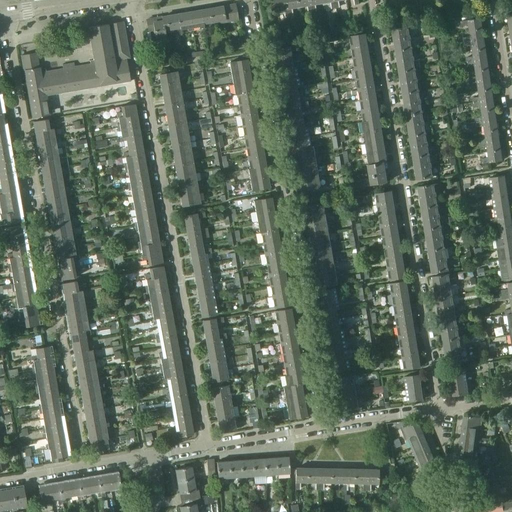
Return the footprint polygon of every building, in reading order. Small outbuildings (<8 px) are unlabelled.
[(286,16),(289,16),(286,0),(274,0),(276,11),(285,9),(286,16)] [(300,7),(298,0),(286,0),(289,16),(290,22),(294,21),(291,8),(300,7)] [(310,0),(298,0),(300,7),(308,5),(309,12),(312,12),(310,0)] [(322,0),(310,0),(312,12),(316,11),(314,4),(323,3),(322,0)] [(336,14),(336,11),(334,0),(322,0),(323,3),(331,1),(332,9),(333,14),(336,14)] [(235,5),(200,11),(203,23),(219,21),(220,23),(237,19),(235,5)] [(200,11),(189,12),(192,28),(199,27),(199,29),(204,28),(203,23),(200,11)] [(189,12),(177,14),(180,30),(187,29),(187,31),(192,30),(192,28),(189,12)] [(177,14),(166,16),(168,29),(176,28),(177,35),(181,35),(180,30),(177,14)] [(168,29),(166,16),(146,20),(147,31),(154,30),(155,39),(165,37),(164,30),(168,29)] [(481,29),(480,19),(461,22),(461,26),(469,25),(470,31),(481,29)] [(49,115),(45,95),(130,81),(126,59),(129,58),(123,21),(88,28),(93,60),(89,61),(90,64),(74,67),(73,63),(62,65),(62,69),(45,72),(45,68),(40,69),(39,67),(36,53),(20,55),(25,83),(26,82),(32,118),(49,115)] [(393,30),(394,41),(409,38),(408,27),(393,30)] [(483,39),(481,29),(470,31),(471,36),(463,38),(464,42),(483,39)] [(350,36),(352,48),(367,45),(365,34),(350,36)] [(409,38),(394,41),(396,51),(411,49),(409,38)] [(483,39),(464,42),(464,47),(472,45),(473,51),(485,49),(483,39)] [(231,49),(243,47),(241,40),(230,42),(231,49)] [(367,45),(352,48),(354,58),(369,56),(367,45)] [(278,49),(280,59),(292,57),(291,52),(299,50),(298,46),(278,49)] [(411,49),(396,51),(398,62),(413,59),(411,49)] [(486,59),(485,49),(473,51),(474,57),(466,58),(467,62),(486,59)] [(165,60),(164,53),(152,55),(153,62),(165,60)] [(369,56),(354,58),(355,69),(370,66),(369,56)] [(292,57),(280,59),(282,69),(297,67),(301,66),(301,61),(293,63),(292,57)] [(413,59),(398,62),(400,73),(415,70),(413,59)] [(488,69),(486,59),(467,62),(467,67),(475,66),(476,71),(488,69)] [(229,63),(231,74),(248,71),(246,60),(229,63)] [(370,66),(355,69),(357,79),(372,77),(370,66)] [(297,67),(282,69),(284,79),(299,77),(297,67)] [(489,80),(488,69),(476,71),(477,77),(469,78),(470,82),(489,80)] [(415,70),(400,73),(401,83),(416,81),(415,70)] [(248,71),(231,74),(232,84),(250,81),(248,71)] [(159,75),(161,85),(178,82),(177,72),(159,75)] [(299,77),(284,79),(286,89),(300,87),(299,77)] [(372,77),(357,79),(359,90),(374,88),(372,77)] [(491,90),(489,80),(470,82),(470,87),(478,86),(479,91),(491,90)] [(250,81),(232,84),(234,95),(237,95),(237,94),(252,92),(250,81)] [(416,81),(401,83),(403,94),(418,91),(416,81)] [(178,82),(161,85),(163,95),(180,92),(178,82)] [(300,87),(286,89),(287,99),(299,97),(298,92),(306,90),(305,86),(300,87)] [(374,88),(359,90),(361,101),(376,98),(374,88)] [(492,100),(491,90),(479,91),(480,97),(472,98),(473,103),(492,100)] [(418,91),(403,94),(405,105),(420,102),(418,91)] [(180,92),(163,95),(164,105),(182,102),(180,92)] [(237,94),(237,95),(238,105),(253,102),(252,92),(237,94)] [(299,97),(287,99),(289,110),(308,106),(308,102),(300,103),(299,97)] [(376,98),(361,101),(362,111),(377,109),(376,98)] [(494,110),(492,100),(473,103),(474,107),(481,106),(482,112),(494,110)] [(182,102),(164,105),(166,115),(184,112),(182,102)] [(253,102),(238,105),(240,116),(255,113),(253,102)] [(420,102),(405,105),(407,115),(422,113),(420,102)] [(116,118),(118,118),(136,114),(134,104),(121,107),(121,112),(116,113),(116,118)] [(308,106),(289,110),(291,120),(302,118),(301,112),(309,111),(308,106)] [(362,111),(364,122),(379,120),(377,109),(362,111)] [(495,120),(494,110),(482,112),(483,117),(475,118),(476,123),(495,120)] [(184,112),(166,115),(168,125),(186,122),(184,112)] [(255,113),(240,116),(242,126),(257,124),(255,113)] [(422,113),(407,115),(408,126),(423,123),(422,113)] [(136,114),(118,118),(119,124),(116,124),(117,128),(137,124),(136,114)] [(302,118),(291,120),(293,130),(307,127),(308,127),(312,127),(311,122),(303,123),(302,118)] [(33,122),(35,132),(53,129),(54,129),(53,124),(48,125),(47,119),(33,122)] [(379,120),(364,122),(362,122),(364,133),(381,130),(379,120)] [(497,130),(495,120),(476,123),(477,127),(484,126),(485,132),(497,130)] [(186,122),(168,125),(170,135),(187,132),(186,122)] [(423,123),(408,126),(410,136),(425,134),(423,123)] [(137,124),(117,128),(117,132),(120,131),(121,137),(139,134),(137,124)] [(257,124),(242,126),(244,137),(259,134),(257,124)] [(307,127),(293,130),(294,140),(309,137),(308,127),(307,127)] [(53,129),(35,132),(37,141),(57,138),(57,134),(54,135),(53,129)] [(381,130),(364,133),(365,144),(383,141),(381,130)] [(498,140),(497,130),(485,132),(486,137),(478,138),(479,143),(498,140)] [(187,132),(170,135),(172,145),(189,142),(187,132)] [(139,134),(121,137),(120,137),(121,141),(126,140),(127,147),(141,144),(139,134)] [(259,134),(244,137),(246,148),(261,145),(259,134)] [(425,134),(410,136),(412,147),(427,145),(425,134)] [(309,137),(294,140),(296,150),(311,147),(309,137)] [(57,138),(37,141),(39,152),(57,148),(55,142),(58,142),(57,138)] [(500,150),(498,140),(479,143),(480,147),(488,146),(488,152),(500,150)] [(383,141),(365,144),(367,154),(384,152),(383,141)] [(7,142),(0,143),(0,153),(8,152),(7,142)] [(189,142),(172,145),(173,155),(191,152),(189,142)] [(141,144),(127,147),(128,152),(123,153),(123,158),(126,157),(143,154),(141,144)] [(261,145),(246,148),(248,158),(263,156),(261,145)] [(427,145),(412,147),(414,158),(429,155),(427,145)] [(311,147),(296,150),(298,160),(315,157),(314,146),(311,147)] [(57,148),(39,152),(40,161),(61,158),(60,154),(58,155),(57,148)] [(501,161),(500,150),(488,152),(489,157),(481,159),(482,163),(501,161)] [(8,152),(0,153),(0,162),(10,161),(8,152)] [(191,152),(173,155),(175,165),(193,162),(191,152)] [(367,154),(369,165),(386,162),(384,152),(367,154)] [(143,154),(126,157),(127,163),(124,163),(125,167),(144,163),(143,154)] [(429,155),(414,158),(415,168),(430,166),(429,155)] [(263,156),(248,158),(249,169),(250,169),(265,166),(263,156)] [(315,157),(298,160),(300,170),(317,167),(315,157)] [(61,158),(40,161),(42,171),(60,168),(59,162),(61,161),(61,158)] [(10,161),(0,162),(0,173),(12,172),(10,161)] [(193,162),(175,165),(177,175),(194,172),(193,162)] [(369,165),(368,165),(371,179),(355,181),(356,188),(372,185),(387,182),(384,170),(387,167),(387,162),(386,162),(369,165)] [(144,163),(125,167),(126,171),(128,170),(129,176),(146,173),(144,163)] [(265,166),(250,169),(249,169),(247,169),(249,180),(266,177),(265,166)] [(430,166),(415,168),(417,180),(432,177),(430,166)] [(317,167),(300,170),(302,180),(319,177),(317,167)] [(60,168),(42,171),(44,181),(64,177),(64,174),(61,174),(60,168)] [(12,172),(0,173),(0,181),(0,183),(14,181),(12,172)] [(194,172),(177,175),(179,185),(196,182),(194,172)] [(146,173),(129,176),(130,183),(128,183),(128,187),(148,183),(146,173)] [(489,178),(491,189),(505,186),(504,176),(489,178)] [(64,177),(44,181),(46,191),(64,188),(62,182),(65,181),(64,177)] [(266,177),(249,180),(251,191),(268,188),(266,177)] [(319,177),(302,180),(303,191),(315,188),(321,187),(319,177)] [(14,181),(0,183),(1,189),(0,189),(0,194),(15,191),(14,181)] [(196,182),(179,185),(180,195),(198,192),(196,182)] [(148,183),(128,187),(129,190),(131,190),(132,196),(149,193),(148,183)] [(418,187),(420,198),(435,195),(433,184),(418,187)] [(505,186),(491,189),(492,199),(507,196),(505,186)] [(64,188),(46,191),(47,201),(68,197),(67,194),(65,194),(64,188)] [(15,191),(0,194),(0,204),(17,201),(15,191)] [(376,194),(378,205),(393,202),(391,191),(376,194)] [(198,192),(180,195),(182,206),(194,204),(200,203),(198,192)] [(149,193),(132,196),(133,202),(131,203),(131,206),(151,203),(149,193)] [(435,195),(420,198),(422,209),(437,206),(435,195)] [(507,196),(492,199),(494,209),(509,206),(507,196)] [(68,197),(47,201),(49,211),(67,208),(66,201),(68,201),(68,197)] [(253,201),(255,212),(272,209),(270,198),(253,201)] [(17,201),(0,204),(0,209),(1,214),(19,211),(17,201)] [(393,202),(378,205),(379,215),(394,213),(393,202)] [(151,203),(131,206),(132,210),(134,210),(135,216),(153,213),(151,203)] [(306,206),(308,216),(325,213),(324,203),(306,206)] [(437,206),(422,209),(424,219),(439,217),(437,206)] [(509,206),(494,209),(495,218),(495,219),(510,217),(509,206)] [(67,208),(49,211),(51,221),(71,217),(71,213),(68,214),(67,208)] [(272,209),(255,212),(257,222),(274,219),(272,209)] [(19,211),(1,214),(0,214),(0,216),(1,219),(6,218),(7,224),(21,221),(19,211)] [(184,216),(186,226),(197,224),(196,218),(204,217),(203,212),(184,216)] [(153,213),(135,216),(136,222),(134,223),(135,226),(155,223),(153,213)] [(325,213),(308,216),(310,226),(327,223),(325,213)] [(394,213),(379,215),(381,226),(396,224),(394,213)] [(71,217),(51,221),(53,230),(70,227),(69,221),(72,221),(71,217)] [(439,217),(424,219),(425,230),(440,227),(439,217)] [(510,217),(495,219),(495,218),(491,219),(491,224),(499,223),(500,228),(511,227),(510,217)] [(274,219),(257,222),(259,233),(261,233),(276,230),(274,219)] [(155,223),(135,226),(135,230),(138,229),(139,236),(156,233),(155,223)] [(327,223),(310,226),(311,236),(329,233),(327,223)] [(197,224),(186,226),(188,236),(207,233),(206,228),(198,230),(197,224)] [(396,224),(381,226),(383,237),(398,234),(396,224)] [(4,238),(4,239),(23,235),(21,225),(8,227),(9,233),(3,234),(4,238)] [(70,227),(53,230),(54,240),(75,237),(74,233),(72,233),(70,227)] [(440,227),(425,230),(427,240),(442,238),(440,227)] [(511,229),(511,227),(500,228),(501,234),(493,235),(494,240),(496,240),(496,239),(511,236),(511,229)] [(261,233),(263,243),(278,241),(276,230),(261,233)] [(156,233),(139,236),(140,242),(137,242),(138,246),(158,243),(156,233)] [(207,233),(188,236),(189,246),(201,244),(200,239),(208,237),(207,233)] [(329,233),(311,236),(313,246),(331,243),(329,233)] [(398,234),(383,237),(385,248),(400,245),(398,234)] [(23,235),(4,239),(5,242),(10,241),(11,248),(25,245),(23,235)] [(511,236),(496,239),(496,240),(497,249),(511,247),(511,236)] [(75,237),(54,240),(56,250),(74,247),(73,241),(75,240),(75,237)] [(442,238),(427,240),(429,251),(444,249),(442,238)] [(278,241),(263,243),(265,254),(279,251),(278,241)] [(158,243),(138,246),(138,250),(141,249),(142,255),(142,256),(160,252),(158,243)] [(331,243),(313,246),(315,256),(332,253),(331,243)] [(201,244),(189,246),(191,256),(206,254),(211,253),(210,248),(202,250),(201,244)] [(25,245),(11,248),(12,253),(7,254),(8,259),(9,259),(27,255),(25,245)] [(400,245),(385,248),(386,258),(401,256),(400,245)] [(74,247),(56,250),(58,260),(78,256),(77,253),(75,253),(74,247)] [(511,247),(497,249),(499,259),(511,257),(511,247)] [(444,249),(429,251),(431,262),(446,259),(444,249)] [(279,251),(265,254),(266,264),(281,262),(279,251)] [(142,256),(142,255),(141,256),(142,261),(147,260),(148,265),(162,263),(160,252),(142,256)] [(332,253),(315,256),(317,266),(334,263),(332,253)] [(206,254),(191,256),(193,266),(208,264),(206,254)] [(27,255),(9,259),(10,264),(7,265),(8,268),(28,265),(27,255)] [(78,256),(58,260),(59,269),(77,267),(76,260),(79,260),(78,256)] [(401,256),(386,258),(388,269),(403,266),(401,256)] [(511,257),(499,259),(500,270),(511,267),(511,257)] [(446,259),(431,262),(433,273),(447,271),(446,259)] [(281,262),(266,264),(268,275),(283,273),(281,262)] [(334,263),(317,266),(318,277),(336,273),(334,263)] [(208,264),(193,266),(195,276),(209,274),(208,264)] [(28,265),(8,268),(8,272),(11,271),(12,278),(30,274),(28,265)] [(77,267),(59,269),(61,280),(75,278),(74,272),(79,271),(79,266),(77,267)] [(146,280),(164,277),(162,266),(149,269),(150,274),(144,275),(145,280),(146,280)] [(403,266),(388,269),(390,280),(405,278),(403,266)] [(511,267),(500,270),(502,280),(511,278),(511,267)] [(283,273),(268,275),(270,286),(285,283),(283,273)] [(336,273),(318,277),(320,287),(338,284),(336,273)] [(30,274),(12,278),(13,284),(11,284),(11,288),(32,284),(30,274)] [(209,274),(195,276),(196,286),(211,284),(209,274)] [(433,277),(435,288),(450,285),(448,274),(433,277)] [(164,277),(146,280),(147,286),(144,286),(145,290),(166,286),(164,277)] [(62,283),(64,294),(82,291),(83,290),(82,285),(76,286),(75,281),(62,283)] [(391,284),(392,295),(407,292),(406,281),(391,284)] [(501,290),(502,295),(511,293),(511,282),(508,283),(509,289),(501,290)] [(285,283),(270,286),(272,296),(287,294),(285,283)] [(32,284),(11,288),(12,292),(14,291),(15,298),(33,294),(32,284)] [(211,284),(196,286),(198,296),(213,294),(211,284)] [(450,285),(435,288),(437,298),(452,296),(450,285)] [(166,286),(145,290),(146,294),(148,293),(149,300),(168,296),(166,286)] [(321,291),(323,301),(338,299),(336,288),(321,291)] [(82,291),(64,294),(65,304),(83,301),(86,300),(85,296),(83,297),(82,291)] [(407,292),(392,295),(394,305),(409,303),(407,292)] [(511,293),(502,295),(503,299),(511,298),(511,303),(511,293)] [(33,294),(15,298),(16,304),(14,304),(15,308),(35,304),(33,294)] [(213,294),(198,296),(200,306),(215,304),(213,294)] [(287,294),(272,296),(274,308),(289,305),(287,294)] [(168,296),(149,300),(150,306),(148,306),(149,310),(169,306),(168,296)] [(452,296),(437,298),(438,309),(453,307),(452,296)] [(338,299),(323,301),(325,311),(339,309),(339,308),(338,299)] [(83,301),(65,304),(67,314),(85,311),(87,310),(87,306),(84,307),(83,301)] [(409,303),(394,305),(396,316),(411,313),(409,303)] [(35,304),(15,308),(15,311),(18,311),(19,317),(37,314),(35,304)] [(215,304),(200,306),(202,317),(213,315),(217,314),(215,304)] [(169,306),(149,310),(149,313),(152,313),(153,319),(171,316),(169,306)] [(339,309),(325,311),(326,321),(338,319),(337,314),(345,312),(344,307),(339,308),(339,309)] [(453,307),(438,309),(440,320),(455,317),(453,307)] [(274,311),(276,322),(291,320),(289,309),(274,311)] [(85,311),(67,314),(69,323),(89,320),(88,316),(86,316),(85,311)] [(411,313),(396,316),(398,327),(413,324),(411,313)] [(37,314),(19,317),(18,317),(19,322),(24,321),(25,327),(39,324),(37,314)] [(171,316),(153,319),(152,319),(152,324),(158,323),(159,328),(173,326),(171,316)] [(202,321),(204,331),(216,329),(215,323),(223,322),(222,317),(202,321)] [(455,317),(440,320),(442,330),(457,328),(455,317)] [(338,319),(326,321),(328,331),(343,329),(347,328),(347,323),(339,325),(338,319)] [(89,320),(69,323),(71,333),(89,330),(88,330),(87,324),(90,323),(89,320)] [(291,320),(276,322),(278,333),(293,330),(291,320)] [(413,324),(398,327),(399,337),(414,335),(413,324)] [(175,336),(173,326),(159,328),(160,334),(155,335),(156,339),(175,336)] [(457,328),(442,330),(444,341),(459,339),(457,328)] [(216,329),(204,331),(206,341),(221,338),(221,339),(225,338),(225,333),(217,335),(216,329)] [(343,329),(328,331),(330,341),(345,339),(343,329)] [(89,330),(71,333),(72,343),(86,341),(85,336),(90,335),(90,330),(88,330),(89,330)] [(293,330),(278,333),(280,344),(295,341),(293,330)] [(414,335),(399,337),(401,348),(416,345),(414,335)] [(176,346),(175,336),(156,339),(148,340),(149,344),(156,343),(162,342),(163,348),(176,346)] [(221,338),(206,341),(208,351),(223,348),(221,339),(221,338)] [(345,339),(330,341),(332,352),(346,349),(345,339)] [(459,339),(444,341),(445,352),(460,349),(459,339)] [(86,341),(72,343),(74,353),(92,350),(93,350),(92,346),(87,347),(86,341)] [(295,341),(280,344),(282,354),(297,351),(295,341)] [(416,345),(401,348),(403,359),(418,356),(416,345)] [(176,346),(163,348),(164,353),(158,354),(159,359),(160,359),(178,355),(176,346)] [(51,358),(49,347),(35,349),(37,355),(26,357),(26,361),(32,360),(32,361),(33,361),(51,358)] [(223,348),(208,351),(209,361),(224,358),(223,348)] [(346,349),(332,352),(333,361),(348,359),(346,349)] [(460,349),(445,352),(447,363),(462,361),(460,349)] [(92,350),(74,353),(76,363),(96,359),(95,355),(93,356),(92,350)] [(297,351),(282,354),(284,365),(299,362),(297,351)] [(178,355),(160,359),(161,365),(158,365),(159,369),(180,365),(178,355)] [(418,356),(403,359),(405,370),(420,367),(418,356)] [(51,358),(33,361),(34,366),(31,367),(32,370),(52,367),(51,358)] [(224,358),(209,361),(211,371),(226,369),(224,358)] [(96,359),(76,363),(78,373),(96,370),(94,363),(97,363),(96,359)] [(348,359),(333,361),(335,372),(347,370),(350,369),(348,359)] [(299,362),(284,365),(286,375),(301,373),(299,362)] [(180,365),(159,369),(160,373),(162,372),(163,378),(181,375),(180,365)] [(52,367),(32,370),(32,374),(35,374),(36,380),(54,377),(52,367)] [(226,369),(211,371),(213,382),(228,379),(226,369)] [(450,371),(452,383),(467,381),(465,369),(450,371)] [(96,370),(78,373),(79,382),(100,379),(99,375),(97,376),(96,370)] [(286,375),(284,376),(285,386),(286,386),(300,384),(303,384),(301,373),(286,375)] [(181,375),(163,378),(163,382),(169,381),(170,387),(183,385),(181,375)] [(404,377),(406,389),(420,387),(419,375),(404,377)] [(337,379),(339,390),(354,387),(352,376),(337,379)] [(54,377),(36,380),(37,386),(35,386),(35,390),(56,386),(54,377)] [(100,379),(79,382),(81,392),(99,389),(98,383),(100,382),(100,379)] [(467,381),(452,383),(454,396),(465,394),(468,394),(467,381)] [(286,386),(285,386),(282,387),(284,398),(302,395),(300,384),(286,386)] [(183,385),(170,387),(171,393),(165,394),(166,398),(185,395),(183,385)] [(212,388),(214,399),(229,396),(227,385),(212,388)] [(56,386),(35,390),(36,394),(38,393),(39,400),(57,396),(56,386)] [(354,387),(339,390),(341,400),(356,398),(354,387)] [(420,387),(406,389),(408,402),(422,400),(420,387)] [(99,389),(81,392),(83,402),(103,399),(102,395),(100,395),(99,389)] [(185,395),(166,398),(167,402),(172,401),(173,407),(187,405),(185,395)] [(302,395),(284,398),(286,408),(304,405),(302,395)] [(57,396),(39,400),(40,406),(38,406),(39,410),(59,406),(57,396)] [(229,396),(214,399),(216,409),(231,407),(229,396)] [(356,398),(341,400),(343,411),(357,409),(357,411),(362,410),(361,407),(358,408),(356,398)] [(103,399),(83,402),(84,412),(102,409),(101,403),(104,402),(103,399)] [(187,405),(173,407),(174,413),(169,414),(170,418),(189,415),(187,405)] [(304,405),(286,408),(288,419),(305,416),(304,405)] [(59,406),(39,410),(39,413),(42,413),(43,419),(61,416),(59,406)] [(231,407),(216,409),(218,420),(233,418),(231,407)] [(102,409),(84,412),(86,422),(107,419),(106,415),(103,415),(102,409)] [(189,415),(170,418),(170,422),(176,421),(177,427),(190,425),(189,415)] [(61,416),(43,419),(44,425),(41,426),(42,429),(63,426),(61,416)] [(464,416),(463,427),(478,429),(481,430),(482,418),(470,416),(470,417),(464,416)] [(233,418),(218,420),(220,431),(235,429),(233,418)] [(107,419),(86,422),(88,432),(106,429),(105,422),(107,422),(107,419)] [(412,424),(400,429),(405,440),(408,439),(422,433),(418,423),(412,425),(412,424)] [(190,425),(177,427),(178,434),(175,435),(176,442),(186,440),(185,436),(192,434),(190,425)] [(63,426),(42,429),(43,433),(45,433),(46,439),(64,436),(63,426)] [(478,429),(463,427),(461,437),(477,440),(478,429)] [(106,429),(88,432),(90,442),(107,439),(110,438),(109,434),(107,435),(106,429)] [(408,439),(412,448),(426,442),(422,433),(408,439)] [(64,436),(46,439),(47,445),(45,445),(46,449),(49,449),(66,446),(64,436)] [(477,440),(461,437),(460,448),(475,450),(477,440)] [(107,439),(90,442),(91,452),(98,451),(99,455),(109,453),(107,439)] [(426,442),(412,448),(416,458),(430,452),(426,442)] [(68,456),(66,446),(49,449),(51,459),(47,459),(48,463),(51,463),(61,461),(61,457),(68,456)] [(475,450),(460,448),(459,458),(474,460),(475,450)] [(17,455),(16,452),(10,453),(11,456),(14,456),(16,473),(20,472),(17,455)] [(430,452),(416,458),(420,468),(434,462),(430,452)] [(288,457),(276,458),(277,474),(289,473),(288,457)] [(276,458),(264,459),(265,475),(277,474),(276,458)] [(474,460),(459,458),(457,469),(466,470),(466,471),(475,472),(477,460),(474,460)] [(208,479),(215,478),(213,459),(206,459),(208,479)] [(252,459),(240,460),(242,477),(253,476),(252,459)] [(264,459),(252,459),(253,476),(265,475),(264,459)] [(240,460),(229,461),(230,478),(242,477),(240,460)] [(217,478),(230,478),(229,461),(216,462),(217,478)] [(434,462),(420,468),(424,478),(430,476),(430,475),(438,472),(434,462)] [(175,469),(177,482),(193,479),(191,467),(175,469)] [(299,481),(307,482),(307,469),(295,468),(295,489),(299,489),(299,481)] [(319,469),(307,469),(307,482),(315,482),(315,489),(319,489),(319,469)] [(331,469),(319,469),(319,489),(322,489),(322,482),(330,482),(331,469)] [(342,469),(331,469),(330,482),(339,482),(339,490),(342,490),(342,469)] [(354,469),(342,469),(342,490),(345,490),(346,482),(354,483),(354,469)] [(366,470),(354,469),(354,483),(362,483),(362,490),(365,490),(366,470)] [(378,470),(366,470),(365,490),(369,490),(369,483),(378,483),(378,470)] [(118,474),(108,476),(110,489),(116,488),(117,493),(121,492),(118,474)] [(108,476),(98,477),(101,496),(105,495),(104,490),(110,489),(108,476)] [(98,477),(88,479),(90,492),(96,491),(97,497),(101,496),(98,477)] [(88,479),(78,481),(81,499),(85,499),(84,493),(90,492),(88,479)] [(193,479),(177,482),(179,494),(195,491),(193,479)] [(78,481),(68,482),(71,496),(76,495),(77,500),(81,499),(78,481)] [(68,482),(59,484),(62,503),(66,502),(65,497),(71,496),(68,482)] [(59,484),(48,486),(50,499),(57,498),(58,504),(62,503),(59,484)] [(45,500),(50,499),(48,486),(38,488),(41,506),(46,506),(45,500)] [(23,487),(13,489),(16,507),(26,505),(23,487)] [(13,489),(3,491),(6,508),(16,507),(13,489)] [(195,491),(179,494),(180,500),(199,497),(198,490),(195,491)] [(199,497),(180,500),(181,506),(195,504),(200,503),(199,497)] [(511,507),(511,497),(477,502),(478,504),(466,506),(466,511),(493,511),(502,511),(502,509),(511,507)]
